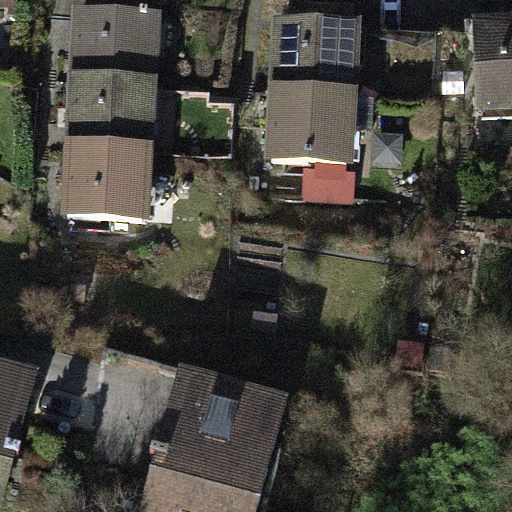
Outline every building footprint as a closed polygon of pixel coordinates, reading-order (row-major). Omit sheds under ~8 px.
[(152,91),(157,24),(77,20),(75,86),(152,91)] [(357,41),(357,35),(280,32),(277,96),(354,100),(357,41)] [(511,114),(511,34),(477,36),(478,47),(480,107),(480,116),(511,114)] [(478,47),(357,41),(354,100),(480,107),(478,47)] [(71,153),(148,157),(152,91),(75,86),(71,153)] [(354,100),(277,96),(273,165),(350,169),(354,100)] [(68,221),(145,224),(148,157),(71,153),(68,221)] [(259,511),(291,399),(183,369),(143,511),(259,511)] [(0,505),(1,506),(34,383),(0,374),(0,505)]
